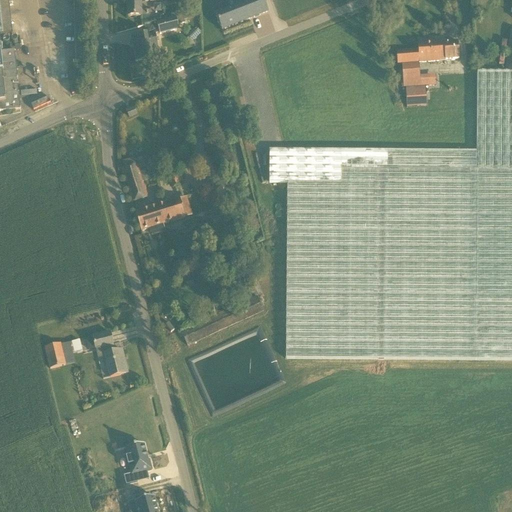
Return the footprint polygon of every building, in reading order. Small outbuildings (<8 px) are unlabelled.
[(0,0),(0,112),(20,110),(17,79),(15,51),(1,52),(0,44),(0,37),(13,36),(8,0),(0,0)] [(235,7),(215,15),(222,31),(268,13),(262,0),(252,0),(245,3),(243,0),(237,0),(233,2),(235,7)] [(141,2),(133,2),(128,2),(128,17),(141,17),(141,16),(149,16),(149,9),(141,9),(141,2)] [(176,18),(156,23),(160,36),(179,30),(178,25),(176,18)] [(187,37),(193,42),(201,34),(196,29),(187,37)] [(132,38),(136,63),(159,59),(155,34),(132,38)] [(54,37),(54,45),(78,44),(77,36),(54,37)] [(420,76),(419,63),(446,61),(445,60),(459,59),(458,42),(418,45),(418,51),(397,52),(398,63),(401,63),(403,88),(405,87),(407,108),(427,106),(425,86),(436,85),(435,75),(420,76)] [(270,151),(269,184),(287,184),(286,359),(511,360),(511,72),(477,72),(477,153),(270,151)] [(129,119),(136,116),(134,110),(127,113),(129,119)] [(128,190),(132,203),(149,197),(147,190),(146,190),(137,164),(121,169),(126,184),(128,183),(129,189),(128,190)] [(179,182),(182,181),(180,173),(169,176),(172,188),(179,186),(179,182)] [(207,190),(213,209),(228,204),(222,186),(207,190)] [(157,207),(163,225),(185,218),(180,200),(157,207)] [(163,225),(157,207),(135,214),(141,232),(163,225)] [(263,311),(257,297),(181,332),(188,346),(263,311)] [(110,333),(86,339),(89,351),(102,348),(110,378),(128,374),(122,351),(114,353),(112,345),(113,345),(110,333)] [(50,370),(51,370),(69,365),(75,363),(74,355),(73,351),(63,354),(61,345),(44,349),(50,370)] [(128,479),(139,476),(144,474),(141,464),(140,465),(135,448),(117,453),(118,454),(120,462),(118,462),(119,463),(121,470),(121,471),(121,470),(123,479),(117,481),(119,489),(130,486),(128,479)] [(119,494),(100,499),(102,509),(122,504),(119,494)] [(156,511),(153,498),(144,500),(143,496),(133,499),(134,502),(134,504),(136,511),(156,511)]
